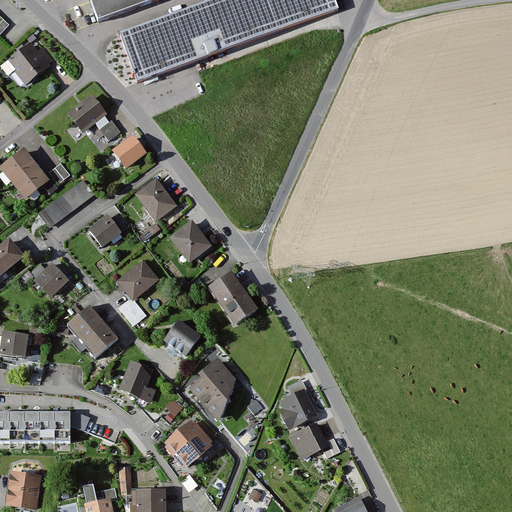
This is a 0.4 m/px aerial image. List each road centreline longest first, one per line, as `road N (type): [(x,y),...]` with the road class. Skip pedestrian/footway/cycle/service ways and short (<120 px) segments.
road 1 (residential): [(173,156),(53,243),(155,361)]
road 2 (residential): [(251,260),(310,347),(393,511)]
road 3 (residential): [(251,260),(370,0)]
road 4 (residential): [(194,511),(165,466),(102,405),(72,392),(24,390)]
road 5 (residential): [(173,156),(251,260)]
road 6 (residential): [(96,68),(0,145)]
